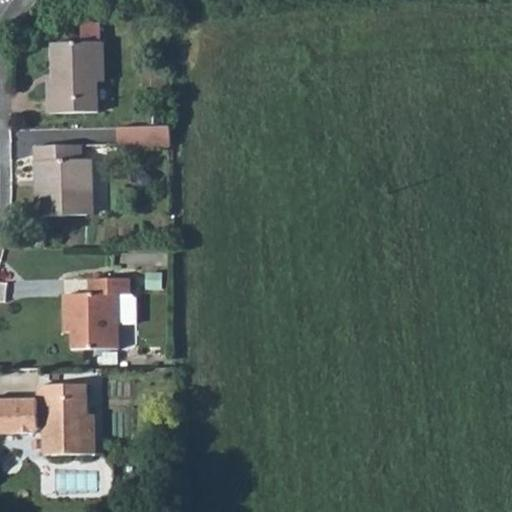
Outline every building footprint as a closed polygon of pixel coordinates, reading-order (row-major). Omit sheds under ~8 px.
[(49,82),(50,114),(99,113),(97,83),(105,82),(104,43),(53,44),(54,82),(49,82)] [(118,129),(118,148),(171,147),(170,127),(118,129)] [(36,163),(42,163),(43,186),(37,186),(37,217),(88,216),(87,192),(94,192),(93,160),(83,161),(82,146),(36,147),(36,163)] [(162,275),(149,274),(148,289),(163,289),(162,275)] [(65,296),(66,333),(73,333),(73,350),(120,350),(119,324),(137,324),(136,298),(133,295),(131,295),(130,280),(91,280),(91,295),(65,296)] [(0,434),(34,434),(40,429),(45,429),(45,455),(97,455),(96,415),(88,415),(88,385),(39,386),(39,400),(0,401),(0,434)]
